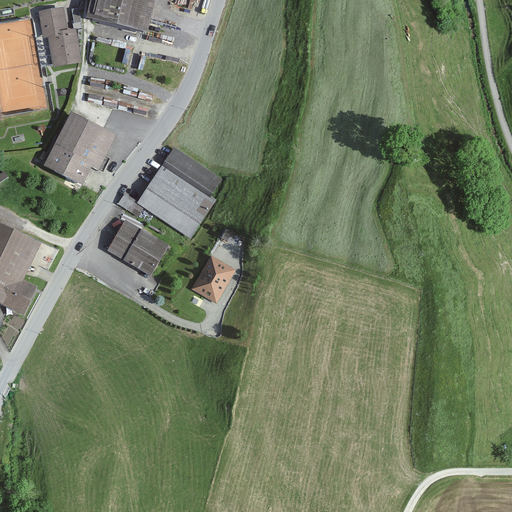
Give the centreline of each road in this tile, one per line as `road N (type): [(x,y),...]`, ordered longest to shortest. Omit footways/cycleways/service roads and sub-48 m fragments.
road 1 (tertiary): [(73,252),(178,105),(218,0)]
road 2 (residential): [(238,273),(203,331),(73,252)]
road 3 (tertiary): [(0,384),(73,252)]
road 4 (unclassified): [(511,144),(486,61),(479,0)]
